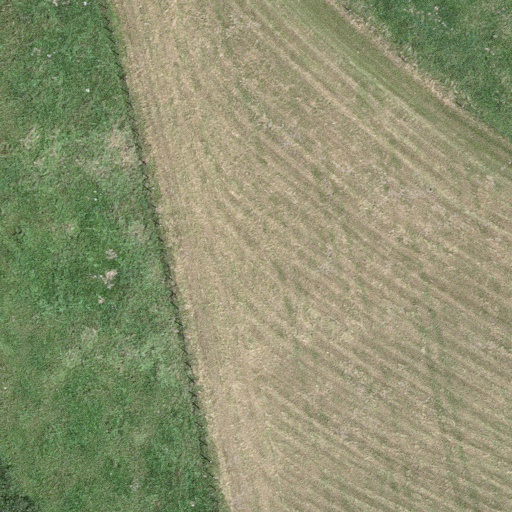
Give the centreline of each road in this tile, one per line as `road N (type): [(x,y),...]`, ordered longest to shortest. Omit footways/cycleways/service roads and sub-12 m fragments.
road 1 (track): [(7,511),(0,328)]
road 2 (track): [(408,0),(511,96)]
